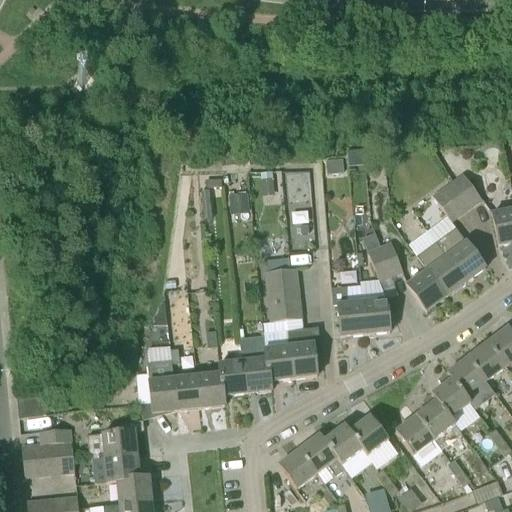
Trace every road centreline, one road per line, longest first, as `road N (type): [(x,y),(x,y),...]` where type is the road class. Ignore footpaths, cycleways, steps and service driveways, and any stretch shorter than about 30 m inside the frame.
road 1 (residential): [(256,437),(445,334),(511,286)]
road 2 (residential): [(256,437),(180,445),(186,511)]
